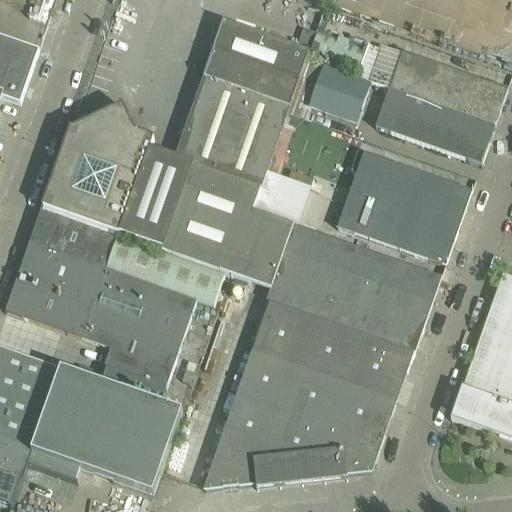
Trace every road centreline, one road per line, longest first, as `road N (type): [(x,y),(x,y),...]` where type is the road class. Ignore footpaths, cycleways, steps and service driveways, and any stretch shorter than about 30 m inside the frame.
road 1 (unclassified): [(396,511),(511,172)]
road 2 (unclassified): [(0,261),(88,0)]
